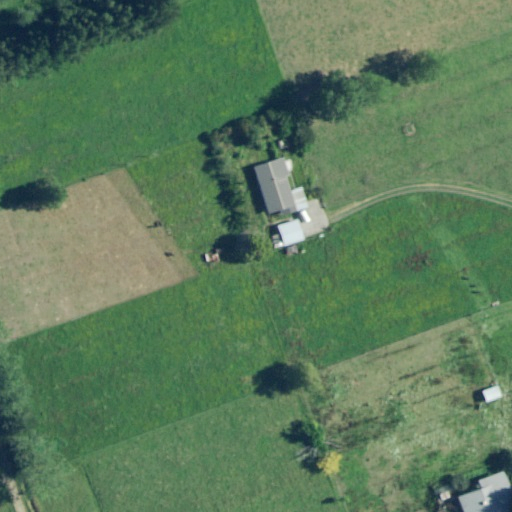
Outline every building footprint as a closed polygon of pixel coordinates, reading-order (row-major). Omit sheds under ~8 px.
[(265,214),(277,210),(279,216),(308,207),(302,185),(287,190),(278,158),(251,166),(265,214)] [(303,239),(297,219),(276,225),(282,245),(303,239)] [(500,396),(497,385),(481,391),(484,401),(500,396)] [(454,494),(460,511),(511,511),(511,502),(500,469),(466,481),(469,489),(454,494)] [(448,497),(443,485),(435,488),(439,500),(448,497)]
